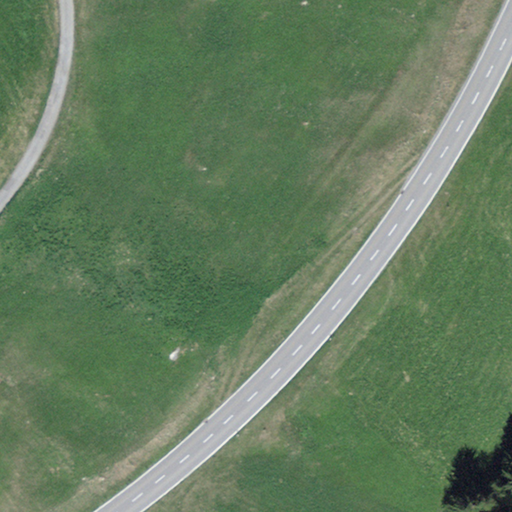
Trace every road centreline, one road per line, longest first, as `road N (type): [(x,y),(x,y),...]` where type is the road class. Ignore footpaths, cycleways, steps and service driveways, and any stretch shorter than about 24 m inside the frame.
road 1 (tertiary): [(511,27),(430,173),(334,307),(205,440),(117,511)]
road 2 (track): [(0,200),(54,100),(64,0)]
